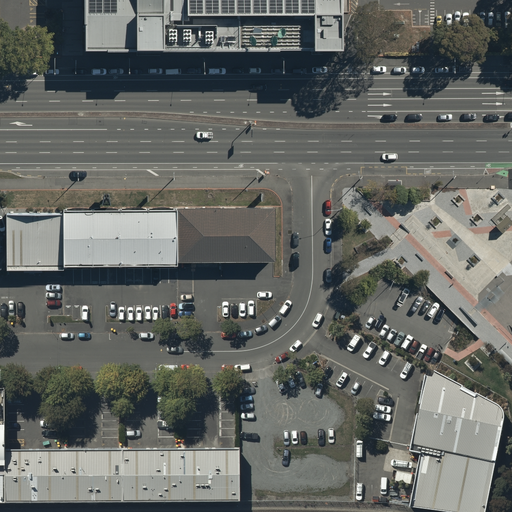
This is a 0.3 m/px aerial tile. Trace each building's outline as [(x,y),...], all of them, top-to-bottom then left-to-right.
[(84,0),(84,50),(341,50),(341,12),(349,12),(348,0),(84,0)] [(276,205),(176,206),(176,209),(64,210),(64,215),(8,215),(9,269),(64,269),(64,265),(177,265),(177,261),(276,261),(276,205)] [(511,221),(505,214),(494,225),(501,232),(511,221)] [(435,372),(426,371),(410,451),(422,455),(411,507),(442,511),(485,511),(503,420),(501,412),(496,406),(435,372)] [(5,387),(0,387),(0,504),(237,504),(237,449),(5,450),(5,387)]
